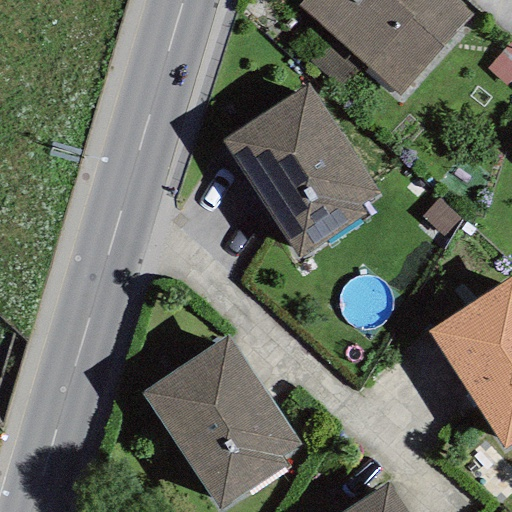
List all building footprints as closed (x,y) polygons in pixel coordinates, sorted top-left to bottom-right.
[(303,0),(299,5),(400,97),(474,15),(457,0),(303,0)] [(511,43),(485,70),(501,86),(511,74),(511,43)] [(309,86),(222,140),(298,258),(365,216),(360,209),(379,196),(309,86)] [(460,221),(438,197),(420,215),(442,238),(460,221)] [(511,278),(427,331),(501,449),(511,442),(511,278)] [(228,337),(140,395),(217,511),(221,511),(286,469),(279,459),(300,445),(228,337)] [(368,495),(341,511),(404,511),(385,483),(368,495)]
